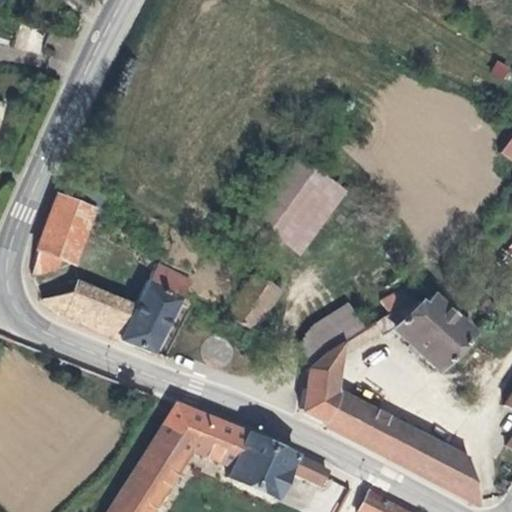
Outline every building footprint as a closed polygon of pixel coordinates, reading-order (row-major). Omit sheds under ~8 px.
[(13,48),(39,55),(45,31),(20,24),(13,48)] [(511,135),(501,151),(511,159),(511,135)] [(248,221),(233,240),(267,265),(282,245),(299,257),(346,192),(293,153),(245,218),(248,221)] [(37,244),(31,273),(57,266),(61,261),(73,265),(79,248),(94,210),(104,214),(110,199),(70,184),(64,198),(56,195),(37,244)] [(151,354),(188,281),(140,259),(138,264),(143,266),(154,271),(146,288),(136,306),(119,341),(151,354)] [(135,282),(146,288),(154,271),(143,266),(135,282)] [(254,274),(225,317),(239,325),(252,333),(282,291),(254,274)] [(62,318),(119,341),(136,306),(75,280),(70,292),(39,300),(62,318)] [(387,315),(364,329),(343,342),(341,356),(378,333),(381,337),(392,330),(411,347),(437,371),(472,334),(433,298),(429,295),(421,304),(415,299),(409,303),(401,290),(380,302),(387,315)] [(306,368),(303,390),(335,392),(341,356),(343,342),(364,329),(347,302),(311,326),(301,342),(310,365),(306,368)] [(335,392),(303,390),(301,410),(303,414),(477,505),(478,505),(466,459),(335,392)] [(174,407),(136,467),(107,511),(149,511),(190,450),(232,467),(227,477),(275,500),(289,471),(320,485),(326,473),(305,462),(271,446),(245,435),(174,407)] [(357,511),(400,511),(367,494),(357,511)]
